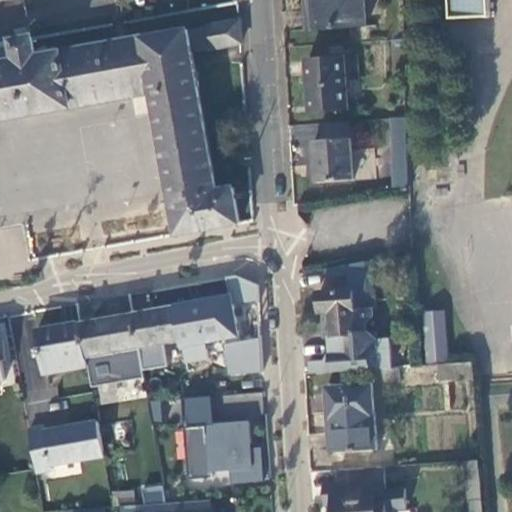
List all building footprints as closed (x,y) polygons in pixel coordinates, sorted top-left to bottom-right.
[(309,29),(367,26),(365,0),(312,0),(313,7),(308,8),(309,29)] [(445,0),(447,19),(490,19),(488,0),(445,0)] [(197,18),(199,29),(220,25),(218,14),(197,18)] [(0,120),(152,93),(178,236),(241,225),(235,187),(217,191),(195,51),(243,44),(241,22),(220,25),(199,29),(37,58),(33,38),(0,43),(0,120)] [(494,50),(445,55),(455,150),(511,144),(511,102),(507,49),(494,50)] [(359,58),(313,61),(315,87),(317,113),(352,111),(350,78),(360,78),(359,58)] [(396,118),(396,188),(410,185),(409,117),(396,118)] [(323,124),(324,141),(353,139),(352,122),(323,124)] [(324,141),(316,142),(318,163),(319,183),(356,180),(353,139),(324,141)] [(411,287),(398,288),(398,323),(412,323),(411,287)] [(326,326),(326,339),(332,339),(372,335),(369,332),(366,333),(365,324),(373,316),(372,310),(376,306),(374,290),(321,294),(323,313),(325,313),(332,312),(332,320),(326,321),(326,326)] [(164,309),(134,314),(140,348),(144,375),(159,372),(155,346),(183,341),(184,346),(240,336),(233,297),(207,301),(164,309)] [(99,355),(140,348),(134,314),(108,318),(83,323),(90,367),(92,379),(103,377),(99,355)] [(449,365),(445,316),(427,318),(429,366),(438,366),(449,365)] [(45,374),(90,367),(83,323),(60,326),(38,330),(45,374)] [(332,339),(335,373),(377,370),(376,359),(369,354),(368,349),(377,349),(377,340),(372,335),(332,339)] [(260,336),(223,343),(228,374),(262,373),(260,336)] [(439,384),(475,382),(474,363),(449,365),(438,366),(439,384)] [(401,382),(400,368),(380,370),(381,383),(401,382)] [(53,380),(26,381),(27,401),(54,400),(53,380)] [(373,385),(329,388),(331,422),(332,453),(377,450),(373,385)] [(230,482),(262,480),(258,392),(182,398),(188,477),(210,476),(210,469),(228,468),(230,482)] [(45,428),(30,430),(37,468),(105,456),(99,421),(65,427),(45,430),(45,428)] [(469,511),(483,511),(480,462),(466,462),(469,511)] [(342,486),(327,487),(328,498),(328,506),(335,505),(335,511),(399,511),(409,511),(408,491),(388,492),(387,468),(341,471),(342,486)] [(113,493),(117,506),(135,501),(131,488),(113,493)] [(212,511),(211,499),(187,500),(167,502),(140,504),(140,511),(212,511)]
